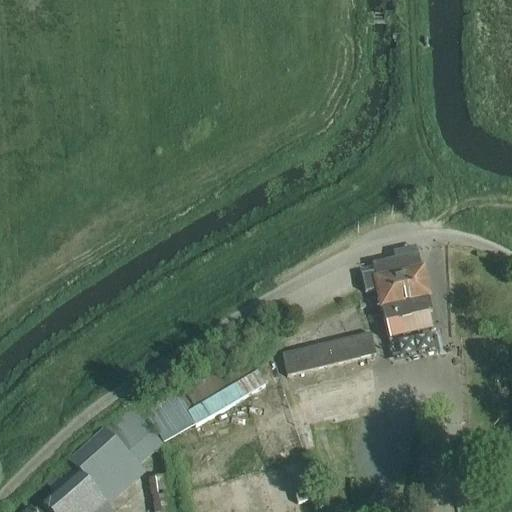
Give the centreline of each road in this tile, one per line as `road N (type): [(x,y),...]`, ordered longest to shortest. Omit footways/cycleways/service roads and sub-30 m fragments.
road 1 (unclassified): [(0,499),(101,402),(285,289),(372,250),(424,237),(472,240),(511,256)]
road 2 (track): [(0,305),(323,108),(342,59),(339,0)]
